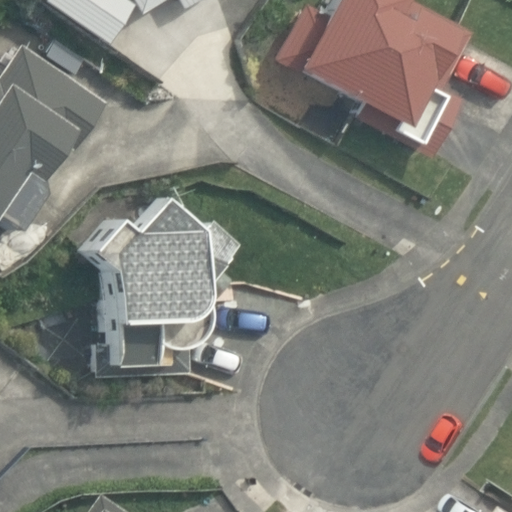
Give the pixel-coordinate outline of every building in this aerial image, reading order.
[(99,45),(126,5),(119,0),(36,0),(35,2),(99,45)] [(123,0),(133,15),(157,0),(169,0),(176,10),(192,0),(123,0)] [(345,118),(419,159),(453,99),(433,88),(464,33),(409,2),(397,22),(385,15),(393,0),(322,0),(315,13),(299,4),(267,60),(351,107),(345,118)] [(0,196),(25,159),(52,178),(102,104),(14,46),(0,67),(0,196)] [(158,206),(150,198),(119,231),(106,219),(76,252),(96,273),(103,366),(134,366),(135,375),(182,374),(182,341),(191,328),(189,294),(194,289),(203,298),(221,280),(208,267),(229,247),(203,220),(192,231),(163,201),(158,206)] [(80,511),(123,511),(94,492),(80,511)]
